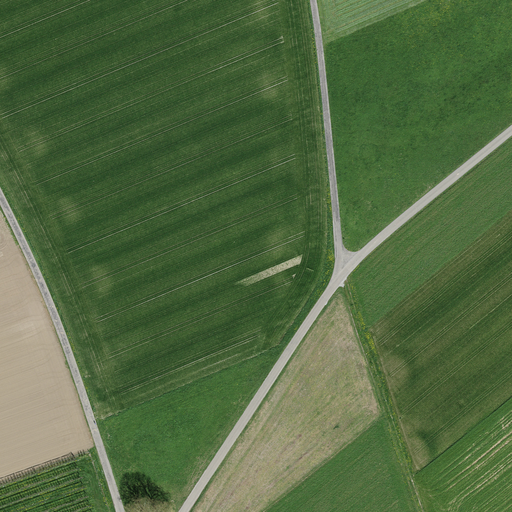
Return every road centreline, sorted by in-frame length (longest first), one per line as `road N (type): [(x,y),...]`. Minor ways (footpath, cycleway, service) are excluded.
road 1 (unclassified): [(120,511),(65,341),(0,195)]
road 2 (unclassified): [(183,511),(341,270)]
road 3 (unclassified): [(312,0),(341,270)]
road 4 (unclassified): [(341,270),(511,130)]
